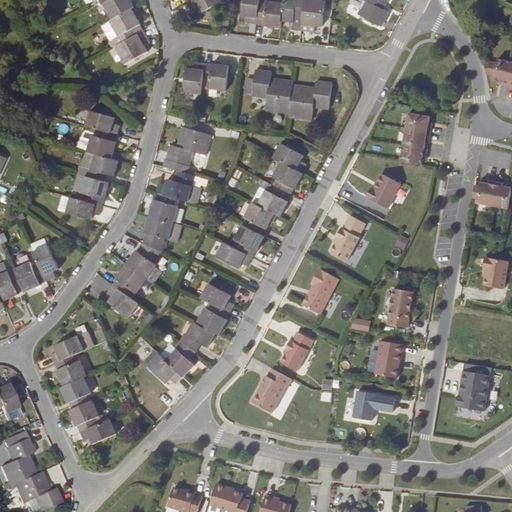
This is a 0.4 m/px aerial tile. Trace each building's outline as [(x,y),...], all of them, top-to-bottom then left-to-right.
[(135,7),(130,0),(109,0),(103,3),(112,20),(132,8),(135,7)] [(191,0),(187,3),(193,13),(198,10),(201,14),(222,2),(221,1),(221,0),(191,0)] [(259,0),(243,0),(241,15),(246,16),(245,22),(256,24),(259,0)] [(284,3),(260,0),(259,0),(256,24),(264,24),(263,26),(281,28),(282,21),(284,3)] [(301,30),(304,0),(284,0),(284,3),(282,21),(294,22),(293,29),(301,30)] [(325,1),(316,0),(304,0),(301,30),(314,32),(315,26),(322,27),(325,1)] [(364,0),(366,1),(359,14),(381,26),(389,12),(383,9),(387,0),(364,0)] [(141,24),(132,8),(112,20),(102,25),(114,47),(115,47),(143,31),(140,25),(141,24)] [(143,31),(115,47),(125,65),(148,52),(145,46),(150,42),(143,31)] [(485,60),(488,72),(490,72),(495,73),(494,77),(500,78),(503,79),(502,82),(509,84),(511,68),(511,58),(498,56),(497,60),(491,59),(485,60)] [(202,88),(205,64),(193,62),(192,69),(187,68),(184,92),(201,94),(202,88)] [(229,65),(212,63),(212,64),(205,64),(202,88),(210,89),(218,90),(226,90),(229,65)] [(294,81),(271,78),(272,72),(256,70),(253,95),(268,97),(267,110),(290,113),(293,85),(294,81)] [(315,88),(293,85),(290,113),(289,116),(312,119),(314,106),(329,108),(333,83),(316,81),(315,88)] [(116,117),(91,110),(86,126),(98,129),(117,135),(120,125),(114,124),(116,117)] [(409,110),(406,127),(430,131),(431,123),(428,122),(429,119),(430,114),(409,110)] [(62,125),(59,131),(70,136),(73,129),(62,125)] [(212,135),(183,126),(178,146),(171,145),(165,167),(177,170),(188,173),(189,171),(194,151),(206,155),(212,135)] [(406,127),(403,142),(424,146),(425,140),(426,137),(429,137),(430,131),(406,127)] [(117,135),(98,129),(96,136),(92,135),(88,151),(88,152),(112,158),(117,142),(116,141),(117,135)] [(424,146),(403,142),(400,158),(421,162),(422,156),(423,153),(426,154),(427,146),(424,146)] [(304,155),(281,143),(274,158),(281,161),(302,172),(307,164),(302,161),(304,155)] [(112,158),(88,152),(84,166),(81,166),(79,174),(86,175),(100,179),(102,172),(108,174),(115,176),(119,160),(112,158)] [(302,172),(281,161),(273,176),(277,178),(274,185),(291,194),(294,188),(295,189),(304,173),(302,172)] [(188,173),(177,170),(175,181),(168,179),(166,185),(160,183),(158,193),(176,198),(188,201),(196,176),(195,175),(188,173)] [(379,182),(375,188),(374,187),(372,186),(367,195),(388,207),(390,202),(402,183),(384,173),(381,173),(377,181),(379,182)] [(100,179),(86,175),(81,192),(85,194),(83,201),(102,206),(104,199),(105,199),(110,182),(106,181),(100,179)] [(477,196),(476,200),(492,203),(496,179),(489,178),(489,181),(480,179),(479,183),(477,196)] [(503,180),(496,179),(492,203),(508,206),(511,185),(503,183),(503,180)] [(274,185),(264,180),(262,184),(253,202),(275,214),(281,217),(289,201),(288,201),(291,194),(274,185)] [(176,198),(158,193),(156,199),(154,199),(150,216),(174,223),(179,206),(174,205),(176,198)] [(83,201),(71,197),(67,212),(91,220),(93,214),(99,215),(102,206),(83,201)] [(275,214),(253,202),(245,218),(247,219),(244,225),(263,235),(266,228),(267,229),(275,214)] [(339,236),(335,242),(330,251),(347,259),(360,236),(359,235),(366,222),(351,214),(343,227),(342,226),(337,235),(339,236)] [(174,223),(150,216),(145,232),(146,233),(143,243),(144,243),(162,252),(165,238),(178,242),(183,225),(174,223)] [(244,225),(243,224),(234,240),(239,242),(235,248),(253,257),(256,251),(257,252),(265,236),(263,235),(244,225)] [(401,235),(395,246),(405,250),(410,239),(401,235)] [(235,248),(225,242),(217,257),(225,261),(231,264),(240,269),(243,263),(248,266),(253,257),(235,248)] [(162,252),(144,243),(138,251),(137,250),(126,264),(147,279),(153,284),(163,271),(156,267),(157,265),(154,262),(162,252)] [(59,269),(49,245),(34,252),(39,263),(47,281),(56,277),(54,271),(59,269)] [(504,287),(509,260),(486,256),(484,267),(485,267),(488,268),(486,275),(484,284),(504,287)] [(33,266),(31,262),(15,269),(24,290),(25,292),(41,285),(40,284),(47,281),(39,263),(33,266)] [(0,295),(3,301),(19,294),(18,293),(24,290),(15,269),(9,272),(5,263),(0,265),(0,295)] [(147,279),(126,264),(116,279),(117,279),(113,285),(129,296),(133,291),(137,293),(147,279)] [(312,288),(311,294),(309,294),(307,295),(305,299),(305,300),(305,302),(305,305),(309,306),(313,309),(320,313),(339,278),(320,267),(312,282),(314,283),(312,288)] [(232,296),(209,283),(201,298),(213,304),(230,313),(234,304),(229,301),(232,296)] [(129,296),(113,285),(108,293),(113,297),(109,302),(130,317),(139,304),(129,296)] [(410,308),(411,300),(412,300),(413,300),(414,291),(394,287),(393,296),(390,297),(389,298),(388,298),(388,300),(387,300),(387,302),(388,303),(388,304),(388,305),(389,306),(391,306),(388,323),(408,326),(411,309),(410,309),(410,308)] [(230,313),(213,304),(210,310),(205,308),(197,323),(216,333),(220,335),(228,320),(226,319),(230,313)] [(354,317),(352,328),(369,332),(371,321),(354,317)] [(197,323),(194,322),(187,336),(185,334),(181,341),(192,349),(197,341),(201,343),(208,347),(216,333),(197,323)] [(297,369),(314,339),(307,335),(307,336),(298,330),(293,339),(291,338),(286,348),(288,348),(286,352),(281,361),(297,369)] [(88,331),(55,346),(58,351),(52,354),(56,364),(74,356),(95,346),(88,331)] [(381,340),(376,373),(397,376),(399,366),(398,366),(398,360),(400,360),(402,353),(404,353),(404,352),(403,352),(404,343),(381,340)] [(192,349),(181,341),(175,347),(171,344),(161,355),(183,376),(184,377),(195,365),(189,360),(185,356),(192,349)] [(197,341),(192,349),(196,352),(201,343),(197,341)] [(196,352),(192,349),(185,356),(189,360),(196,352)] [(161,355),(155,350),(144,361),(167,383),(171,379),(176,383),(183,376),(161,355)] [(81,360),(77,362),(74,356),(56,364),(59,370),(57,370),(64,386),(85,377),(88,376),(81,360)] [(272,367),(268,375),(267,374),(261,385),(262,385),(258,393),(257,393),(253,400),(259,404),(260,404),(272,411),(287,385),(288,386),(292,378),(272,367)] [(460,402),(459,406),(476,409),(478,412),(482,413),(485,410),(486,410),(492,375),(490,373),(463,369),(458,394),(457,394),(456,402),(460,402)] [(92,393),(85,377),(64,386),(62,388),(69,404),(70,403),(73,409),(91,402),(88,395),(92,393)] [(22,414),(9,384),(3,386),(1,380),(0,380),(0,403),(1,407),(8,421),(22,414)] [(332,390),(332,380),(323,380),(323,389),(332,390)] [(358,390),(354,416),(372,420),(374,407),(375,403),(379,404),(378,408),(393,411),(395,397),(381,395),(381,399),(376,398),(376,394),(376,393),(358,390)] [(100,416),(93,400),(91,402),(73,409),(70,411),(77,426),(78,426),(81,432),(106,421),(103,414),(100,416)] [(106,421),(81,432),(85,441),(91,439),(93,444),(117,434),(110,419),(106,421)] [(335,437),(346,438),(347,429),(336,429),(335,437)] [(356,431),(358,439),(366,437),(363,429),(356,431)] [(26,431),(12,437),(13,440),(5,443),(14,461),(1,467),(10,486),(38,474),(29,455),(35,452),(26,431)] [(38,474),(10,486),(11,489),(16,487),(23,503),(28,501),(32,510),(34,511),(40,509),(41,511),(63,502),(56,488),(50,490),(42,472),(38,474)] [(242,497),(244,493),(235,490),(228,488),(228,486),(217,482),(211,503),(235,511),(248,511),(252,500),(242,497)] [(196,511),(202,495),(195,493),(196,491),(186,489),(186,490),(174,486),(168,505),(188,511),(196,511)] [(290,511),(292,504),(280,501),(273,499),(274,496),(266,494),(262,511),(290,511)]
